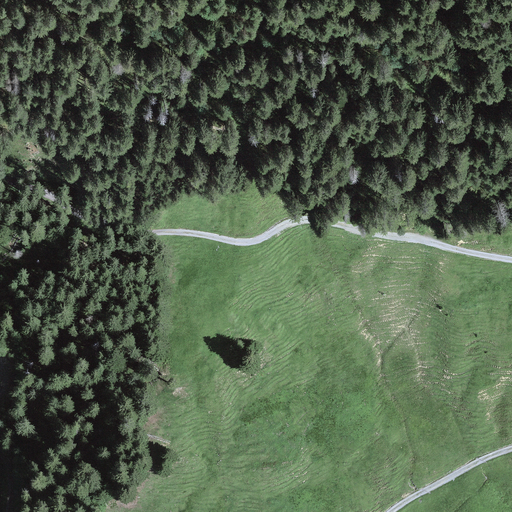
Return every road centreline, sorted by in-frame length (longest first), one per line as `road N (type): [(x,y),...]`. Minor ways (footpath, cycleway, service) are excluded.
road 1 (track): [(511,260),(368,234),(219,251),(0,178)]
road 2 (track): [(390,511),(457,470),(511,448)]
